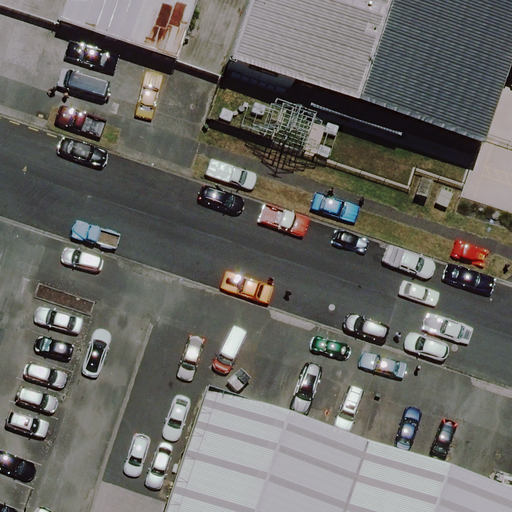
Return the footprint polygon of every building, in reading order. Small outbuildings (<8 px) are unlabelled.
[(192,0),(58,0),(48,31),(168,71),(192,0)] [(511,0),(239,0),(212,85),(464,168),(494,79),(511,84),(511,0)] [(228,96),(215,138),(415,202),(428,160),(228,96)] [(511,125),(487,118),(458,206),(511,224),(511,125)] [(504,511),(510,495),(185,388),(145,511),(504,511)]
